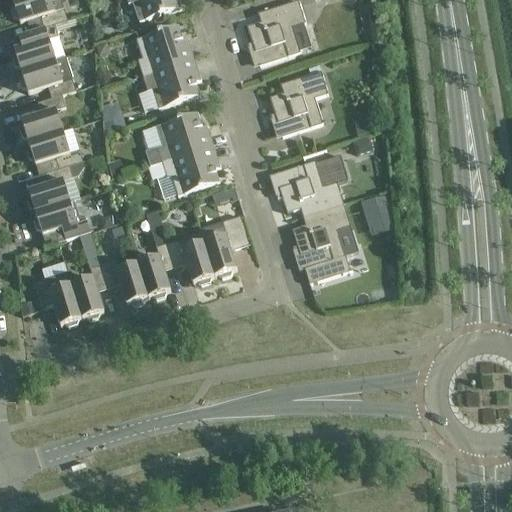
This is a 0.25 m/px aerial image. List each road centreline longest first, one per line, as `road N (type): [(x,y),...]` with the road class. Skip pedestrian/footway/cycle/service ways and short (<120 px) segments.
road 1 (residential): [(0,384),(279,295),(208,16),(212,0)]
road 2 (secondary): [(485,343),(451,0)]
road 3 (unclassified): [(4,469),(251,404)]
road 4 (unclassified): [(439,377),(303,390),(251,404)]
road 5 (unclassified): [(251,404),(440,413)]
